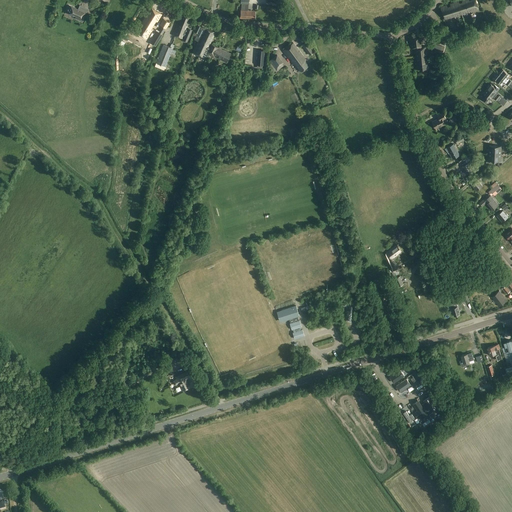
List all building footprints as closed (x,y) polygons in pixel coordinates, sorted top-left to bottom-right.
[(241,4),(241,10),(240,18),(246,19),(246,18),(249,18),(248,19),(255,19),(256,11),(245,10),(246,4),(248,4),(248,0),(240,0),(240,4),(241,4)] [(463,3),(459,4),(458,5),(462,14),(469,12),(467,4),(466,4),(465,0),(462,1),(463,3)] [(468,0),(465,0),(466,4),(467,4),(469,12),(478,9),(475,0),(472,0),(469,1),(468,0)] [(450,4),(451,7),(454,17),(462,14),(458,5),(459,4),(458,2),(450,4)] [(75,16),(74,18),(79,20),(80,18),(82,19),(86,9),(81,6),(79,10),(69,5),(66,12),(75,16)] [(454,17),(451,7),(448,8),(446,6),(441,7),(445,20),(454,17)] [(143,25),(140,23),(135,31),(143,36),(144,34),(148,36),(151,30),(149,29),(154,20),(157,21),(161,14),(149,7),(146,13),(149,15),(143,25)] [(188,24),(191,18),(180,13),(178,18),(179,19),(172,34),(182,39),(184,35),(184,36),(183,40),(187,42),(191,31),(187,29),(187,30),(186,30),(187,27),(185,26),(187,23),(188,24)] [(163,19),(160,25),(162,26),(159,32),(158,32),(153,40),(158,43),(162,34),(165,28),(166,28),(169,22),(163,19)] [(204,58),(208,51),(209,51),(210,48),(208,47),(215,32),(201,26),(194,40),(198,41),(192,52),(204,58)] [(450,35),(442,37),(444,43),(452,40),(450,35)] [(411,49),(415,48),(421,47),(420,47),(421,47),(420,39),(418,39),(418,42),(410,43),(411,49)] [(310,55),(313,53),(305,42),(302,45),(310,55)] [(306,60),(293,43),(283,50),(288,58),(290,57),(292,60),(291,61),(293,65),(295,64),(300,72),(308,66),(305,61),(306,60)] [(155,66),(161,69),(162,66),(164,67),(165,67),(170,56),(171,53),(173,48),(170,47),(163,44),(156,63),(155,66)] [(210,48),(209,51),(207,54),(215,58),(216,56),(226,61),(229,54),(220,49),(220,48),(212,44),(210,48)] [(432,47),(431,50),(434,51),(437,51),(440,52),(442,53),(444,47),(441,46),(439,46),(436,45),(433,44),(432,47)] [(416,57),(426,56),(428,56),(427,47),(421,47),(415,48),(416,57)] [(269,60),(276,71),(284,65),(282,63),(283,62),(277,54),(271,59),(269,60)] [(502,69),(498,74),(511,84),(511,81),(508,78),(510,75),(502,69)] [(511,84),(498,74),(494,79),(502,85),(504,82),(511,88),(511,84)] [(491,84),(487,89),(499,98),(501,100),(503,98),(500,96),(496,92),(498,90),(492,85),(491,84)] [(492,97),(497,101),(499,102),(501,100),(499,98),(487,89),(483,94),(485,96),(485,97),(484,96),(482,99),(487,103),(490,100),(492,97)] [(432,122),(436,129),(445,124),(443,120),(446,118),(443,113),(437,116),(439,118),(432,122)] [(455,139),(457,144),(459,143),(460,143),(464,141),(464,140),(462,136),(455,139)] [(453,159),(459,155),(453,144),(446,148),(448,151),(453,159)] [(465,159),(467,162),(470,160),(472,164),(474,162),(473,159),(471,155),(465,159)] [(466,174),(473,170),(478,167),(475,163),(471,166),(469,163),(466,165),(465,163),(461,165),(462,167),(466,174)] [(471,185),(476,191),(482,186),(477,180),(471,185)] [(498,184),(488,192),(491,195),(496,191),(497,193),(502,189),(498,184)] [(489,195),(479,203),(482,206),(486,203),(492,210),(499,205),(491,195),(490,196),(489,195)] [(497,216),(502,222),(508,217),(503,211),(497,216)] [(397,244),(386,252),(390,257),(388,258),(393,267),(390,269),(390,270),(391,272),(393,276),(395,279),(398,277),(397,275),(399,274),(397,271),(399,270),(397,265),(394,258),(398,255),(398,254),(402,251),(397,244)] [(398,277),(395,279),(394,279),(398,287),(404,284),(401,279),(402,279),(401,276),(398,277)] [(502,289),(506,295),(511,291),(506,285),(502,289)] [(461,292),(466,303),(469,301),(465,291),(461,292)] [(492,296),(499,306),(506,300),(499,291),(492,296)] [(460,314),(456,302),(449,305),(450,309),(451,309),(453,313),(454,316),(460,314)] [(299,320),(298,317),(299,316),(296,306),(282,310),(285,321),(289,319),(291,323),(290,323),(292,330),(293,329),(294,332),(293,332),(295,339),(304,336),(302,329),(301,330),(300,327),(301,327),(299,320)] [(502,348),(507,362),(510,361),(511,366),(505,369),(508,376),(511,374),(511,342),(511,340),(507,342),(504,343),(505,347),(502,348)] [(490,355),(495,354),(497,360),(502,359),(499,350),(501,349),(499,344),(487,348),(490,355)] [(468,365),(467,362),(474,360),(472,353),(467,354),(461,356),(463,360),(460,361),(461,367),(468,365)] [(481,385),(489,382),(484,367),(476,370),(481,385)] [(187,386),(189,385),(186,379),(192,376),(189,370),(176,376),(178,379),(173,381),(175,385),(178,383),(182,391),(188,388),(187,386)] [(404,376),(400,370),(390,377),(393,382),(404,376)] [(411,379),(414,383),(420,379),(421,379),(419,375),(417,373),(416,371),(411,374),(413,376),(413,377),(411,379)] [(408,379),(396,386),(400,391),(411,384),(408,379)] [(427,398),(423,401),(430,412),(434,409),(427,398)] [(418,402),(413,406),(421,417),(426,414),(418,402)] [(417,422),(408,409),(403,412),(412,425),(417,422)] [(425,422),(422,424),(423,426),(425,428),(432,423),(429,419),(427,416),(423,419),(425,422)] [(432,426),(425,431),(427,435),(435,429),(432,426)]
